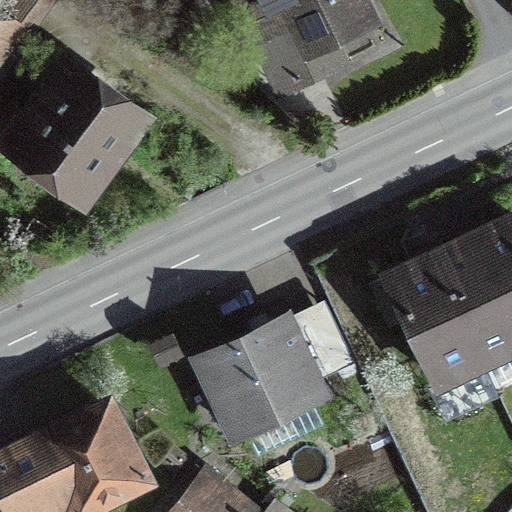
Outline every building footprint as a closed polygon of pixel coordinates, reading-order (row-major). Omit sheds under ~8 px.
[(234,0),(279,92),(337,64),(326,42),(370,21),(359,0),(234,0)] [(0,47),(15,28),(0,16),(0,47)] [(28,101),(2,137),(80,194),(136,116),(58,60),(28,101)] [(511,216),(479,232),(460,240),(419,260),(385,276),(436,382),(511,344),(511,216)] [(317,393),(282,319),(197,359),(232,433),(317,393)] [(103,405),(0,454),(0,511),(26,511),(37,507),(39,511),(56,511),(64,508),(65,511),(68,511),(139,478),(103,405)] [(247,511),(203,476),(174,511),(247,511)]
